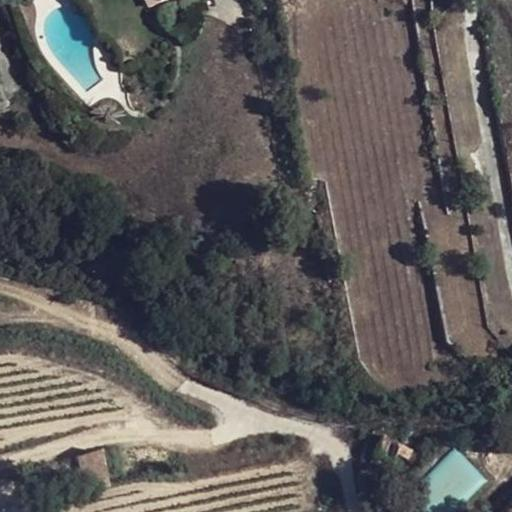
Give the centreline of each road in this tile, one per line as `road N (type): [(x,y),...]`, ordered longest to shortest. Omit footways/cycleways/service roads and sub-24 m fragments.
road 1 (track): [(0,288),(85,317),(264,420),(312,436),(340,469),(351,511)]
road 2 (track): [(264,420),(182,444),(116,437),(0,464)]
